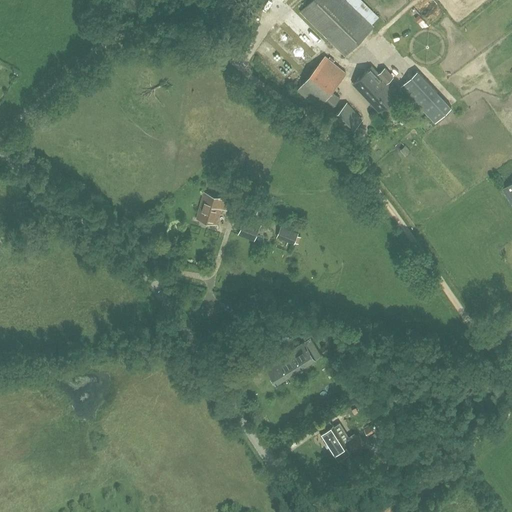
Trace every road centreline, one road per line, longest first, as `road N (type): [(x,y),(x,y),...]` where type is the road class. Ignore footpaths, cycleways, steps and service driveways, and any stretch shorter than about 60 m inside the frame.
road 1 (residential): [(511,354),(469,324),(387,205),(319,128),(205,42),(140,33),(112,40),(0,134)]
road 2 (unclassified): [(301,511),(131,255),(0,152)]
road 3 (residential): [(511,409),(384,511)]
